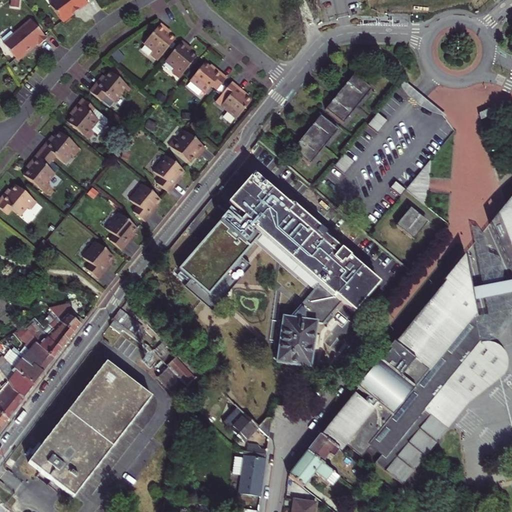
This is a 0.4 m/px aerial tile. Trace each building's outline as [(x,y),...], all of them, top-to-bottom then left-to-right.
[(87,3),(84,0),(56,0),(49,6),(63,23),(74,14),(73,13),(77,9),(78,10),(87,3)] [(47,39),(31,20),(4,43),(18,60),(38,43),(40,45),(47,39)] [(161,23),(159,25),(166,30),(165,32),(174,40),(175,39),(170,34),(172,32),(161,23)] [(166,30),(159,25),(143,45),(153,53),(150,56),(157,61),(174,40),(165,32),(166,30)] [(187,47),(181,42),(165,61),(174,69),(171,72),(178,78),(196,57),(186,49),(187,47)] [(216,90),(226,78),(215,69),(213,70),(204,63),(189,81),(205,93),(211,86),(216,90)] [(130,88),(109,71),(100,82),(98,80),(89,91),(109,108),(121,93),(124,95),(130,88)] [(344,127),(359,110),(374,92),(356,77),(341,94),(327,111),(344,127)] [(242,92),(231,82),(221,94),(215,102),(220,106),(236,119),(251,101),(241,93),(242,92)] [(107,119),(83,99),(73,111),(75,112),(67,123),(87,140),(94,132),(97,135),(108,123),(107,119)] [(391,124),(380,115),(376,120),(370,127),(380,136),(386,129),(391,124)] [(307,134),(292,152),(310,167),(325,149),(340,132),(322,117),(307,134)] [(79,149),(59,132),(50,143),(48,141),(39,153),(50,162),(55,157),(63,164),(71,154),(74,157),(79,149)] [(199,154),(204,148),(184,132),(176,141),(174,138),(168,146),(189,163),(197,152),(199,154)] [(50,162),(39,153),(29,164),(31,165),(23,176),(43,193),(49,186),(47,184),(54,174),(46,167),(50,162)] [(341,161),(336,167),(347,176),(352,170),(357,163),(347,154),(341,161)] [(155,183),(167,193),(176,181),(175,180),(183,171),(165,156),(152,172),(160,178),(155,183)] [(279,321),(278,326),(282,330),(278,352),(275,354),(274,358),(275,361),(277,361),(277,363),(311,368),(317,330),(323,323),(326,326),(327,325),(333,318),(329,315),(341,302),(351,312),(353,313),(354,311),(378,284),(377,282),(325,237),(326,236),(294,207),(293,209),(255,175),(230,204),(244,217),(263,234),(319,284),(291,314),(291,318),(283,317),(284,319),(279,321)] [(390,189),(401,198),(405,194),(406,192),(395,182),(390,189)] [(132,212),(143,221),(153,210),(152,209),(159,199),(141,185),(128,200),(136,207),(132,212)] [(4,195),(0,200),(0,210),(7,216),(11,210),(19,217),(27,207),(30,210),(36,203),(15,186),(6,196),(4,195)] [(511,194),(505,203),(489,222),(511,273),(511,194)] [(416,210),(400,228),(418,243),(431,228),(433,225),(416,210)] [(108,241),(120,250),(129,239),(128,238),(136,228),(118,213),(105,229),(113,235),(108,241)] [(263,234),(244,217),(238,225),(226,215),(178,270),(191,281),(186,286),(185,289),(212,312),(251,267),(241,259),(263,234)] [(85,269),(97,279),(106,267),(105,266),(112,257),(94,242),(81,258),(89,264),(85,269)] [(388,347),(390,349),(399,358),(390,369),(380,361),(378,359),(356,387),(374,402),(370,408),(353,394),(326,428),(346,444),(362,457),(370,447),(381,456),(374,464),(401,486),(404,483),(405,472),(408,468),(413,472),(416,468),(417,456),(420,454),(424,457),(427,455),(427,444),(430,441),(435,444),(438,440),(439,429),(464,397),(445,381),(472,349),(482,341),(474,300),(472,288),(465,252),(394,343),(392,341),(388,347)] [(511,280),(472,288),(474,300),(511,292),(511,280)] [(55,317),(57,319),(75,333),(81,326),(81,324),(71,317),(69,307),(52,313),(55,317)] [(121,309),(113,319),(114,320),(125,328),(132,319),(121,309)] [(52,327),(53,329),(69,341),(75,333),(57,319),(55,317),(48,324),(52,327)] [(138,324),(132,319),(125,328),(135,336),(138,324)] [(41,330),(43,333),(47,328),(49,329),(52,327),(48,324),(41,330)] [(144,329),(138,324),(135,336),(143,342),(144,329)] [(19,329),(16,332),(22,340),(26,337),(19,329)] [(53,329),(47,336),(63,349),(69,341),(53,329)] [(32,340),(35,344),(55,359),(63,349),(47,336),(42,341),(40,339),(42,337),(37,333),(32,340)] [(167,339),(153,352),(163,362),(177,349),(167,339)] [(439,429),(438,440),(469,401),(505,372),(508,363),(505,351),(500,345),(492,341),(482,341),(472,349),(445,381),(464,397),(439,429)] [(22,359),(12,351),(6,344),(1,348),(9,358),(17,364),(22,359)] [(29,351),(34,355),(49,366),(55,359),(35,344),(29,351)] [(390,349),(380,361),(390,369),(399,358),(390,349)] [(181,353),(167,366),(168,367),(187,387),(187,388),(187,387),(188,388),(198,379),(197,378),(202,373),(190,362),(181,353)] [(34,355),(28,363),(32,367),(34,364),(44,372),(49,366),(34,355)] [(195,357),(190,362),(202,373),(203,374),(208,369),(195,357)] [(32,367),(28,363),(24,360),(21,364),(25,366),(21,371),(18,369),(16,372),(18,373),(34,385),(44,372),(34,364),(32,367)] [(74,498),(152,397),(106,362),(30,462),(74,498)] [(187,387),(168,367),(158,377),(178,398),(187,388),(187,387)] [(15,374),(9,382),(14,390),(24,398),(34,385),(18,373),(16,372),(14,369),(12,372),(15,374)] [(8,387),(0,397),(0,412),(8,419),(24,398),(14,390),(9,382),(6,378),(5,377),(0,370),(0,385),(3,384),(5,387),(6,386),(8,387)] [(190,406),(184,405),(180,426),(187,428),(190,406)] [(0,412),(0,429),(8,419),(0,412)] [(259,428),(244,414),(231,428),(245,441),(259,428)] [(264,422),(259,428),(269,438),(270,428),(264,422)] [(320,434),(321,435),(340,450),(341,450),(346,444),(326,428),(320,434)] [(333,459),(340,450),(321,435),(307,452),(322,464),(329,456),(333,459)] [(427,455),(435,444),(430,441),(427,444),(427,455)] [(249,445),(248,452),(267,455),(267,450),(262,450),(259,446),(249,445)] [(307,452),(289,475),(303,486),(315,472),(330,483),(336,475),(322,464),(307,452)] [(417,456),(416,468),(424,457),(420,454),(417,456)] [(261,497),(266,460),(245,457),(239,493),(261,497)] [(404,483),(413,472),(408,468),(405,472),(404,483)] [(314,511),(316,503),(295,500),(292,511),(314,511)]
